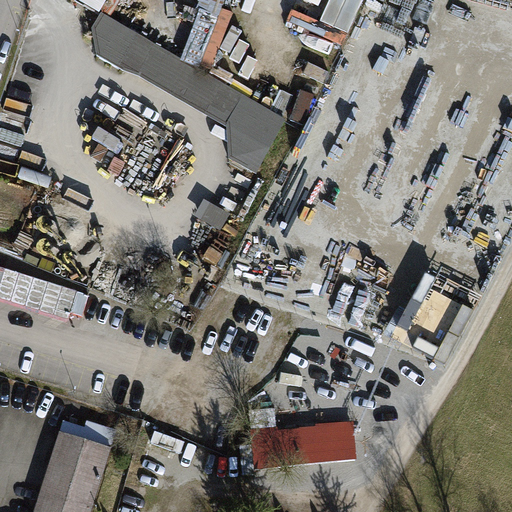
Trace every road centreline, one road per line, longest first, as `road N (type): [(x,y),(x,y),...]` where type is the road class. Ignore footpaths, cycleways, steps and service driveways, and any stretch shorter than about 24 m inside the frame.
road 1 (unknown): [(30,0),(55,24),(85,85),(86,175),(107,214),(138,232),(174,230),(207,199),(214,181),(206,144),(170,119)]
road 2 (track): [(511,242),(367,511)]
road 3 (track): [(183,511),(202,468),(295,511)]
road 4 (track): [(321,421),(327,398),(344,389),(428,406)]
